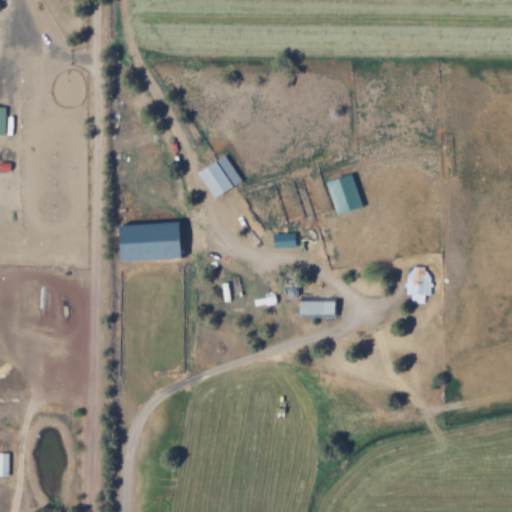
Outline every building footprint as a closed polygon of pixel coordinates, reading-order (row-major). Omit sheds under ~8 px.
[(210,199),(238,181),(221,155),(194,173),(210,199)] [(360,206),(349,174),(323,183),(334,215),(360,206)] [(176,260),(175,223),(114,225),(116,262),(176,260)] [(270,234),(271,248),(293,247),(292,233),(270,234)] [(427,295),(427,268),(404,269),(405,295),(408,294),(409,304),(422,303),(422,295),(427,295)] [(332,302),(296,301),(296,314),(331,315),(332,302)]
